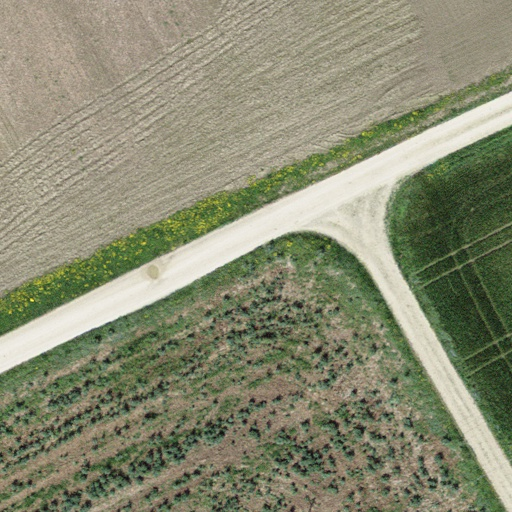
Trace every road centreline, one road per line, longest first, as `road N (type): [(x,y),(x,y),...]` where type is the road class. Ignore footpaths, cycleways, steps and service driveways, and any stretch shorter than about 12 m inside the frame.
road 1 (track): [(0,357),(335,199),(511,105)]
road 2 (track): [(335,199),(511,503)]
